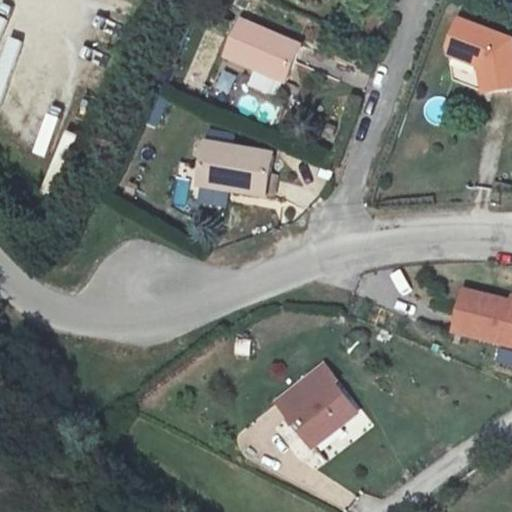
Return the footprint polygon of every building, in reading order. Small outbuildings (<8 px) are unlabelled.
[(301,0),(327,11),(331,0),(301,0)] [(186,50),(215,60),(224,34),(196,25),(186,50)] [(244,28),(230,64),(288,87),(303,49),(244,28)] [(484,71),(486,94),(511,91),(511,49),(472,34),(461,59),(484,71)] [(466,97),(486,94),(484,71),(461,59),(466,97)] [(270,160),(209,133),(195,162),(228,177),(224,187),(255,201),(270,160)] [(71,174),(90,147),(77,138),(53,173),(68,183),(73,175),(71,174)] [(511,341),(511,294),(453,282),(444,328),(511,341)] [(359,414),(327,369),(303,386),(312,399),(293,413),(317,444),(359,414)]
